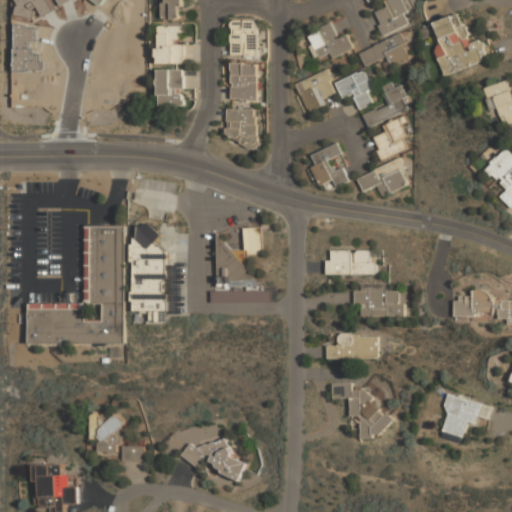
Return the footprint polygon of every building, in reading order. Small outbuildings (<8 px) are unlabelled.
[(161,0),(161,18),(185,18),(185,0),(161,0)] [(385,35),(409,24),(406,18),(410,15),(402,0),(384,0),(387,6),(374,12),(385,35)] [(447,74),(488,59),(481,39),(471,43),(460,14),(429,25),(447,74)] [(260,56),(260,18),(232,18),(232,56),(260,56)] [(185,63),(185,24),(157,24),(157,63),(185,63)] [(319,58),(330,53),(333,58),(353,48),(347,34),(338,38),(332,24),(309,34),(319,58)] [(359,52),(365,66),(387,57),(391,67),(410,58),(400,34),(359,52)] [(259,100),(259,62),(231,62),(230,100),(259,100)] [(159,105),(185,105),(185,68),(159,68),(159,105)] [(336,82),(343,99),(353,94),(360,110),(373,104),(368,91),(374,88),(365,69),(336,82)] [(297,83),(309,112),(327,105),(324,98),(335,93),(330,80),(333,79),(329,70),(297,83)] [(511,127),(511,89),(509,80),(484,88),(491,109),(498,107),(505,129),(511,127)] [(363,115),(369,127),(408,109),(404,99),(407,98),(401,85),(394,88),(391,82),(382,87),(389,104),(363,115)] [(227,108),(227,136),(239,137),(239,147),(258,147),(259,108),(227,108)] [(407,148),(402,138),(407,136),(398,118),(383,126),(386,131),(373,138),(384,160),(407,148)] [(312,154),(317,165),(313,167),(321,185),(335,179),(337,186),(349,181),(344,167),(334,171),(330,160),(343,154),(338,143),(312,154)] [(501,196),(511,208),(511,154),(507,149),(486,168),(507,191),(501,196)] [(358,177),(364,191),(378,186),(382,196),(408,186),(402,170),(405,169),(401,159),(358,177)] [(87,223),(88,300),(32,300),(31,343),(127,345),(124,223),(87,223)] [(137,238),(137,245),(135,245),(135,262),(136,291),(136,302),(136,311),(136,324),(169,325),(171,301),(168,300),(170,295),(167,293),(165,292),(165,281),(167,279),(168,252),(162,245),(160,247),(156,243),(164,235),(153,223),(147,226),(140,226),(141,238),(137,238)] [(219,233),(233,250),(244,250),(243,227),(261,226),(262,252),(247,253),(248,268),(262,288),(262,292),(269,292),(270,303),(212,304),(212,293),(216,293),(216,278),(219,278),(219,233)] [(327,249),(327,273),(378,273),(378,249),(327,249)] [(494,289),(473,290),(473,295),(455,296),(456,318),(477,317),(477,318),(495,318),(494,289)] [(406,290),(355,290),(355,305),(362,305),(362,315),(406,315),(406,290)] [(511,300),(499,300),(499,321),(511,321),(511,300)] [(329,344),(329,358),(379,358),(379,333),(338,333),(338,344),(329,344)] [(374,388),(353,388),(353,382),(334,383),(335,399),(352,398),(352,416),(361,416),(362,436),(390,435),(390,411),(375,411),(374,388)] [(440,433),(464,441),(470,422),(477,424),(483,403),(452,393),(440,433)] [(92,416),(97,411),(102,417),(106,412),(112,419),(117,414),(126,424),(122,428),(127,434),(122,439),(123,441),(120,444),(118,444),(117,451),(99,451),(99,443),(97,440),(91,440),(92,416)] [(182,455),(191,443),(197,448),(207,444),(207,445),(214,442),(215,443),(226,438),(230,447),(233,453),(231,456),(248,464),(240,481),(223,473),(222,470),(218,467),(217,464),(211,461),(212,458),(210,457),(206,458),(198,468),(182,455)] [(123,446),(144,446),(144,461),(123,461),(123,446)] [(78,503),(78,485),(66,485),(66,463),(36,463),(36,511),(66,511),(66,503),(78,503)]
